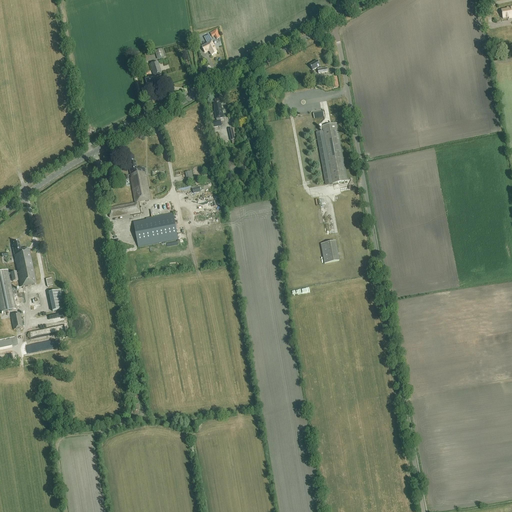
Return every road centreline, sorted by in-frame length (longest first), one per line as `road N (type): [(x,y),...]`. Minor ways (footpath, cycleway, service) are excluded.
road 1 (tertiary): [(0,213),(78,160),(319,30)]
road 2 (unclassified): [(370,220),(336,36)]
road 3 (track): [(88,145),(61,0)]
road 4 (track): [(271,193),(250,67)]
